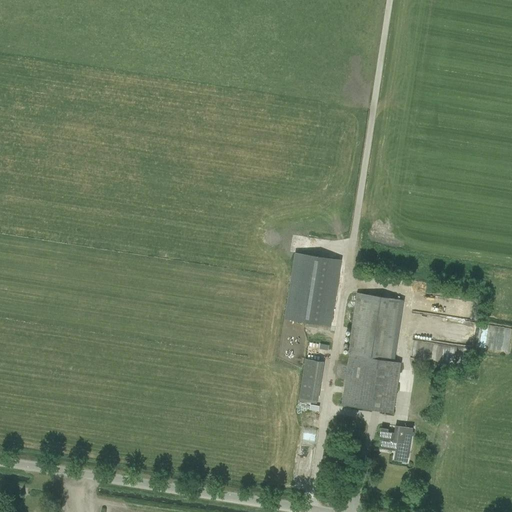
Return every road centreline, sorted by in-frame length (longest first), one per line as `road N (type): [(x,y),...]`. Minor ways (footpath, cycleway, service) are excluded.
road 1 (unclassified): [(321,511),(0,461)]
road 2 (track): [(389,0),(353,255)]
